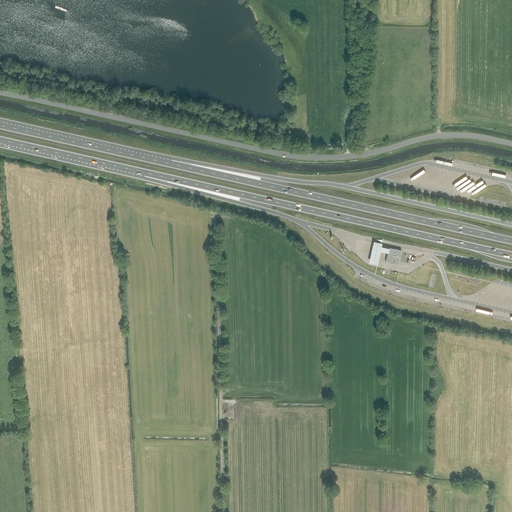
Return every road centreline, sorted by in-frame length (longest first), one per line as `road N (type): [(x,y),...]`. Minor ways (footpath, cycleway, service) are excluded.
road 1 (tertiary): [(511,144),(438,136),(309,158),(0,92)]
road 2 (trunk): [(146,173),(511,255)]
road 3 (trunk): [(511,240),(170,163)]
road 4 (track): [(214,209),(225,511)]
road 5 (trunk): [(345,187),(170,163)]
road 6 (trunk): [(170,163),(0,125)]
road 7 (trunk): [(146,173),(297,221)]
road 8 (trunk): [(0,140),(146,173)]
